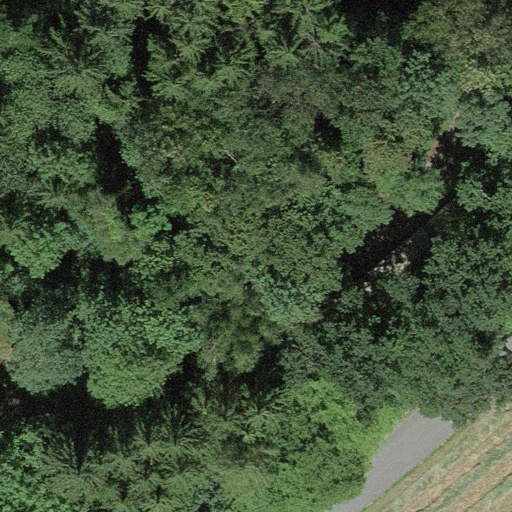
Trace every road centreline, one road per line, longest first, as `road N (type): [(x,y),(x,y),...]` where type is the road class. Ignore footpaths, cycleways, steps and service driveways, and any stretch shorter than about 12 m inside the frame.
road 1 (track): [(0,426),(277,322),(436,171),(489,62)]
road 2 (unclassified): [(511,327),(307,511)]
